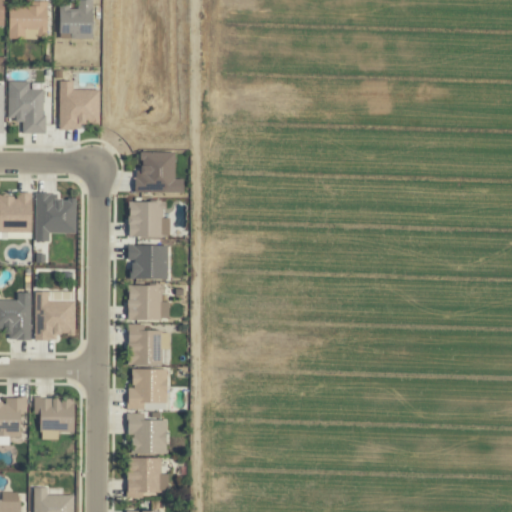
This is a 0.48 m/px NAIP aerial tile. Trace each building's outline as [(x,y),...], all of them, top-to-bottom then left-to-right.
[(46,1),(30,0),(29,5),(7,5),(7,38),(45,39),(46,1)] [(91,0),(89,0),(75,0),(75,8),(68,8),(68,5),(58,5),(58,37),(90,38),(91,0)] [(56,128),(78,129),(78,124),(97,124),(98,90),(71,89),(71,80),(58,80),(56,128)] [(41,133),(42,88),(27,88),(27,81),(6,81),(5,119),(20,119),(20,132),(41,133)] [(173,150),(138,151),(138,169),(133,169),(133,191),(182,190),(181,177),(173,177),(173,150)] [(0,231),(11,232),(11,237),(12,237),(13,232),(30,232),(30,191),(15,191),(15,194),(0,193),(0,231)] [(74,197),(59,197),(59,191),(34,191),(34,240),(47,240),(47,231),(74,232),(74,197)] [(127,199),(126,234),(168,235),(168,216),(162,216),(163,200),(127,199)] [(166,244),(128,243),(127,277),(165,278),(166,244)] [(167,300),(162,300),(162,283),(126,284),(127,319),(168,318),(167,300)] [(73,299),(62,299),(62,290),(34,290),(34,339),(55,339),(55,333),(73,333),(73,299)] [(29,291),(15,291),(15,299),(0,298),(0,330),(7,330),(7,338),(28,339),(29,291)] [(160,363),(160,348),(168,348),(168,329),(142,329),(142,323),(127,323),(127,363),(160,363)] [(165,368),(130,367),(130,387),(126,386),(125,408),(142,408),(142,401),(165,402),(165,368)] [(18,436),(19,413),(25,413),(25,396),(4,396),(4,401),(0,400),(0,443),(7,444),(7,435),(18,436)] [(39,439),(57,438),(56,430),(72,430),(72,396),(33,397),(33,406),(39,406),(39,439)] [(164,453),(165,419),(142,418),(142,412),(126,412),(125,434),(131,434),(130,452),(164,453)] [(160,457),(126,456),(125,497),(141,497),(141,490),(167,491),(167,473),(159,472),(160,457)] [(71,511),(71,493),(45,494),(45,485),(31,485),(31,511),(71,511)] [(0,511),(17,511),(17,491),(0,490),(0,511)]
